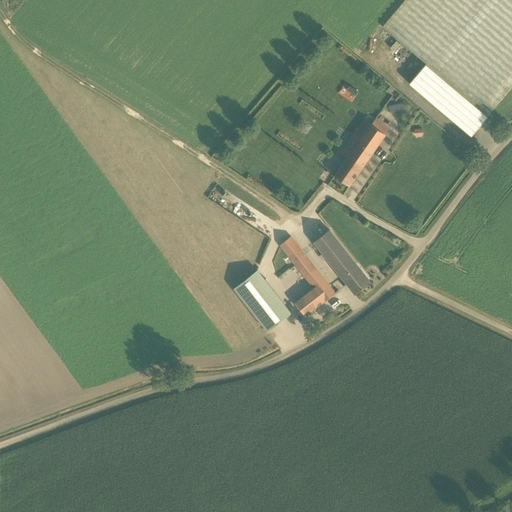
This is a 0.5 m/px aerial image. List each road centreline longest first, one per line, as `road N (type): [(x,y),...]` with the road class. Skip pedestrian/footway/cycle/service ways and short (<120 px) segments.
road 1 (unclassified): [(0,447),(165,387),(261,367),(341,329),(398,277)]
road 2 (track): [(303,226),(21,36),(0,3)]
road 3 (unclassified): [(419,247),(511,134)]
road 4 (unclassified): [(419,247),(327,196),(303,226)]
road 5 (unclassified): [(511,333),(398,277)]
